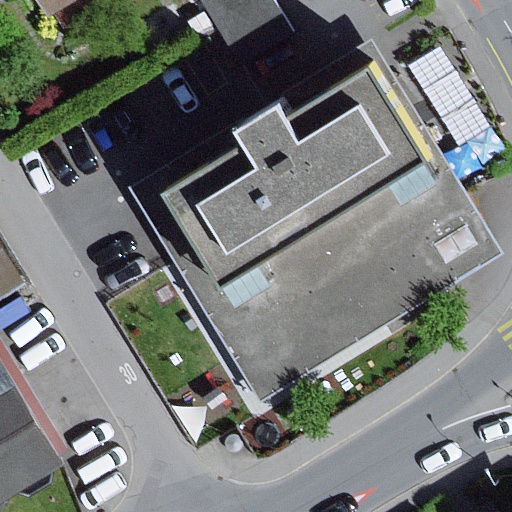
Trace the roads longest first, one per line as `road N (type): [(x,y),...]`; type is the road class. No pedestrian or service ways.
road 1 (residential): [(188,511),(0,198)]
road 2 (residential): [(298,511),(511,392)]
